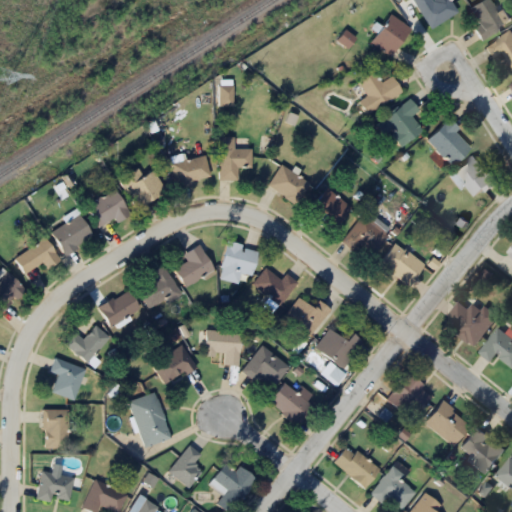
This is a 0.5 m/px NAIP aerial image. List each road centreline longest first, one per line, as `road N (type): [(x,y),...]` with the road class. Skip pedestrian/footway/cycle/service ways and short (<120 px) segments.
road 1 (residential): [(405,330),(261,214),(223,207),(187,216),(80,277),(32,334),(12,393),(12,511)]
road 2 (residential): [(511,202),(263,511)]
road 3 (residential): [(405,330),(511,416)]
